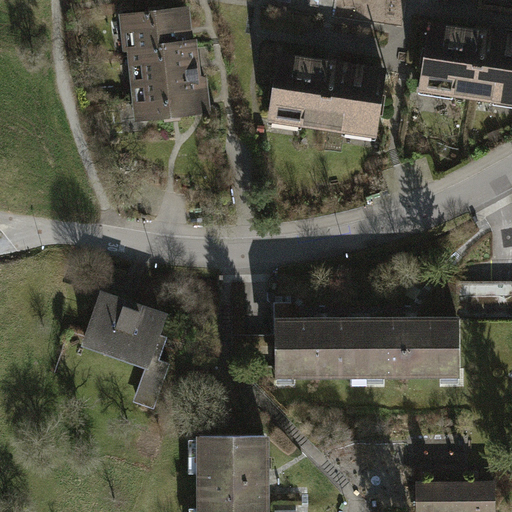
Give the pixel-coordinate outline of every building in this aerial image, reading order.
[(135,49),(142,121),(209,115),(202,40),(195,41),(192,10),(126,16),(129,49),(135,49)] [(511,37),(431,27),(422,95),(511,107),(511,37)] [(391,70),(282,55),(273,127),(382,141),(391,70)] [(175,316),(104,292),(86,344),(149,366),(134,407),(157,415),(175,364),(160,358),(175,316)] [(462,379),(462,320),(376,321),(376,380),(462,379)] [(278,381),(376,380),(376,321),(277,322),(278,381)] [(280,511),(280,438),(200,438),(200,511),(280,511)] [(501,511),(501,484),(422,485),(422,511),(501,511)]
